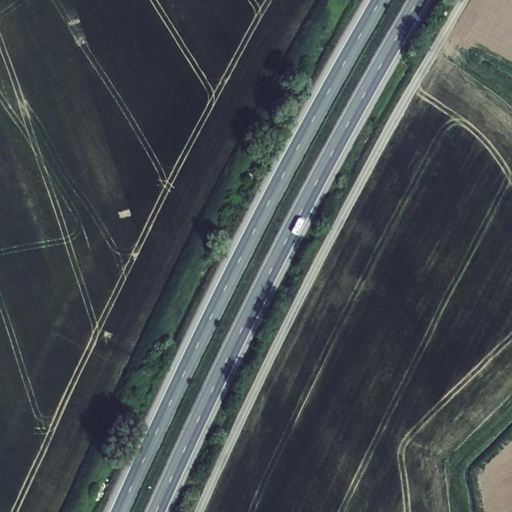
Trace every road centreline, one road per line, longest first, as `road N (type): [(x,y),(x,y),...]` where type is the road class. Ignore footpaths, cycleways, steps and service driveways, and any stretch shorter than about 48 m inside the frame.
road 1 (trunk): [(155,511),(266,277),(418,0)]
road 2 (unclassified): [(462,0),(356,189),(200,511)]
road 3 (trunk): [(382,0),(241,258),(122,511)]
